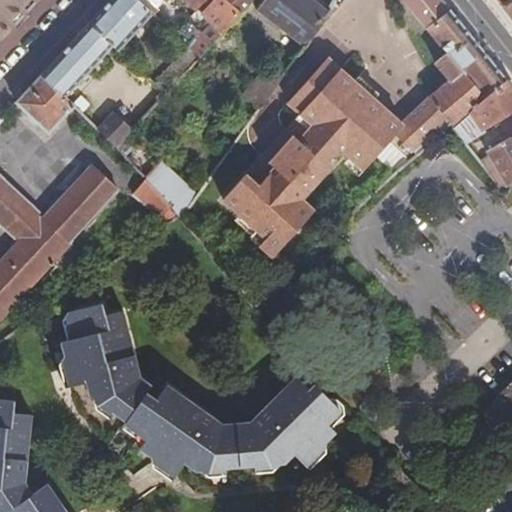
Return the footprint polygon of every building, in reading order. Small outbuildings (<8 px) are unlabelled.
[(0,0),(0,40),(36,0),(0,0)] [(118,50),(152,13),(137,0),(109,0),(104,6),(89,22),(113,45),(118,50)] [(137,0),(152,13),(164,0),(137,0)] [(186,0),(196,10),(205,0),(207,0),(211,3),(214,0),(186,0)] [(213,23),(223,32),(232,21),(240,12),(227,0),(214,0),(211,3),(202,13),(213,23)] [(227,0),(240,12),(251,0),(227,0)] [(262,0),(258,7),(307,46),(308,43),(326,15),(316,5),(310,0),(262,0)] [(320,0),(316,5),(326,15),(336,1),(341,6),(345,0),(320,0)] [(451,123),(455,128),(470,114),(472,110),(506,81),(465,29),(455,15),(441,0),(404,0),(445,54),(435,64),(449,81),(431,99),(451,123)] [(511,0),(496,0),(503,9),(511,19),(511,0)] [(41,75),(64,97),(113,45),(89,22),(63,51),(41,75)] [(182,30),(177,36),(190,48),(200,57),(223,32),(213,23),(195,42),(182,30)] [(200,57),(190,48),(172,69),(181,77),(200,57)] [(292,209),(300,201),(343,156),(362,173),(376,158),(389,145),(407,163),(451,123),(431,99),(399,127),(397,124),(390,132),(337,82),(344,75),(328,60),(286,103),(300,116),(307,123),(269,164),(279,174),(270,183),(253,166),(223,200),(264,239),(258,244),(272,258),(306,222),(292,209)] [(64,97),(41,75),(15,102),(47,135),(74,107),(64,97)] [(390,132),(397,124),(344,75),(337,82),(390,132)] [(456,129),(466,144),(484,133),(482,130),(493,124),(511,112),(511,91),(506,81),(472,110),(470,114),(455,128),(456,129)] [(511,112),(493,124),(505,141),(511,136),(511,112)] [(116,146),(116,147),(132,129),(115,113),(99,130),(116,146)] [(307,123),(300,116),(253,166),(270,183),(279,174),(269,164),(307,123)] [(509,188),(511,186),(511,136),(505,141),(487,152),(509,188)] [(389,145),(376,158),(394,174),(407,163),(389,145)] [(41,218),(7,186),(0,193),(0,228),(16,246),(0,263),(0,317),(116,192),(89,166),(41,218)] [(160,219),(169,208),(144,180),(131,195),(160,219)] [(292,209),(306,222),(314,213),(300,201),(292,209)] [(236,290),(197,239),(181,252),(220,302),(236,290)] [(101,306),(66,315),(72,340),(65,343),(59,344),(63,360),(65,371),(72,369),(74,378),(67,379),(69,390),(85,387),(87,397),(94,402),(115,417),(124,424),(146,440),(142,445),(137,452),(150,460),(158,466),(162,460),(170,466),(166,472),(174,477),(183,466),(195,475),(200,473),(223,471),(253,469),(279,466),(284,466),(293,457),(310,439),(321,449),(324,446),(335,436),(329,430),(324,425),(338,412),(313,386),(308,391),(295,379),(248,425),(221,427),(166,388),(154,402),(145,395),(149,389),(142,383),(139,381),(121,313),(104,318),(101,306)] [(59,317),(65,343),(72,340),(66,315),(59,317)] [(65,371),(63,360),(57,369),(61,392),(69,390),(67,379),(74,378),(72,369),(65,371)] [(511,381),(496,397),(511,412),(511,381)] [(111,422),(115,417),(94,402),(97,413),(111,422)] [(0,511),(63,511),(45,486),(31,496),(23,485),(30,418),(12,416),(13,404),(0,403),(0,511)] [(343,417),(338,412),(324,425),(329,430),(343,417)] [(146,440),(124,424),(120,430),(142,445),(146,440)] [(310,439),(293,457),(308,472),(324,455),(324,446),(321,449),(310,439)] [(158,466),(150,460),(151,470),(170,482),(174,477),(166,472),(170,466),(162,460),(158,466)] [(438,505),(413,480),(392,461),(377,476),(413,511),(423,511),(428,508),(432,511),(438,505)] [(279,466),(253,469),(253,476),(270,474),(279,466)]
